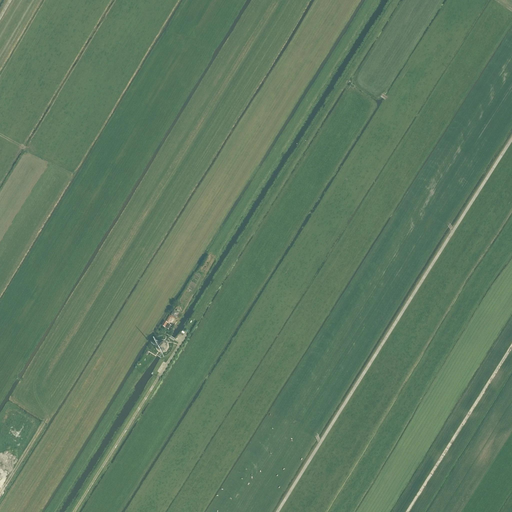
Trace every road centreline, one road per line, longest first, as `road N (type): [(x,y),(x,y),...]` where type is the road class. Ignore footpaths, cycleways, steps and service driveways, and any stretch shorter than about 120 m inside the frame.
road 1 (track): [(277,511),(511,140)]
road 2 (track): [(73,511),(190,329)]
road 3 (track): [(407,511),(511,345)]
